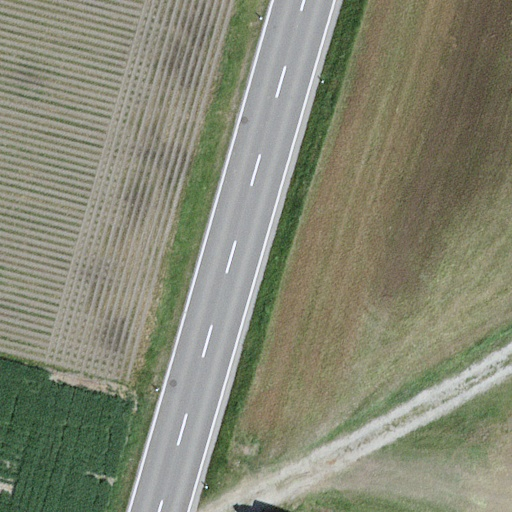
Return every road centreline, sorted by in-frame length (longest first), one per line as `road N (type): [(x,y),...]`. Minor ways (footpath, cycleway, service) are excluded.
road 1 (primary): [(158,511),(303,0)]
road 2 (track): [(246,511),(511,361)]
